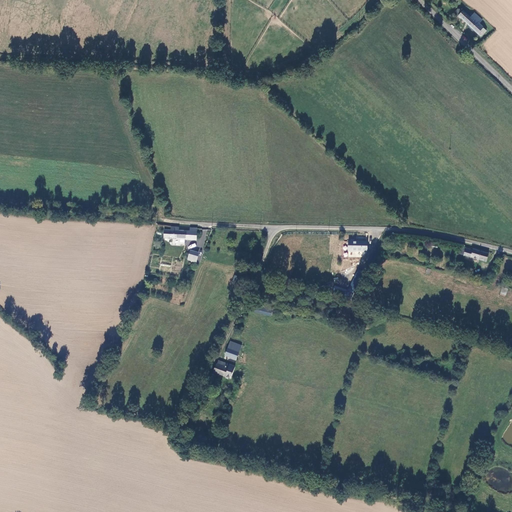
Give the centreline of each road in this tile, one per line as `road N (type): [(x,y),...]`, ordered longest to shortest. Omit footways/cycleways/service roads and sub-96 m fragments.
road 1 (track): [(176,222),(23,215),(0,207)]
road 2 (unclassified): [(419,0),(511,89)]
